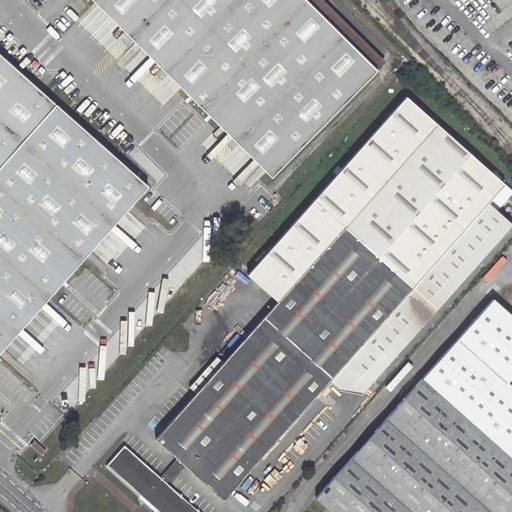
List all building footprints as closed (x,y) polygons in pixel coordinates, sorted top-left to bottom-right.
[(377,70),(306,0),(93,0),(272,176),(377,70)] [(385,61),(322,0),(306,0),(377,70),(385,61)] [(0,351),(148,185),(0,52),(0,351)] [(184,464),(223,499),(327,383),(344,363),(368,385),(511,224),(487,203),(504,184),(406,97),(248,275),(278,302),(156,439),(177,458),(161,477),(125,446),(107,465),(159,511),(196,511),(198,511),(167,483),(184,464)] [(511,315),(492,298),(421,379),(317,498),(333,511),(511,511),(511,386),(507,382),(511,376),(511,315)] [(344,363),(327,383),(336,391),(360,394),(368,385),(344,363)]
